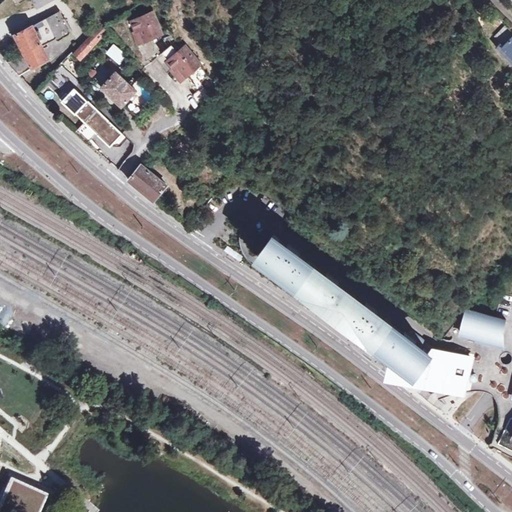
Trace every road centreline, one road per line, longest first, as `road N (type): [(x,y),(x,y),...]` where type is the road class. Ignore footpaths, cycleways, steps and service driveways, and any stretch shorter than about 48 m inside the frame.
road 1 (secondary): [(511,481),(127,200),(0,76)]
road 2 (secondary): [(0,127),(111,223),(380,411),(496,511)]
road 3 (unknown): [(120,178),(179,114),(177,100),(144,61)]
